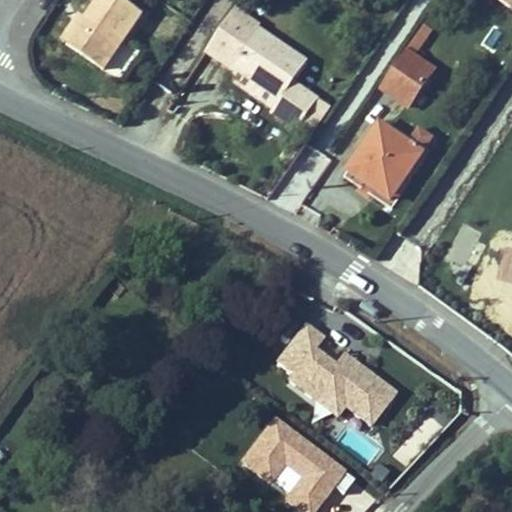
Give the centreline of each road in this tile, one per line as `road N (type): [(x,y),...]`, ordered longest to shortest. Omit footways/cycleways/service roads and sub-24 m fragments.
road 1 (tertiary): [(511,386),(327,255),(0,95)]
road 2 (unclassified): [(398,511),(511,400)]
